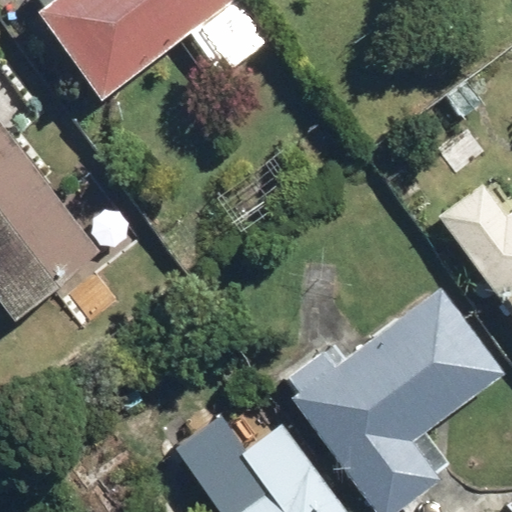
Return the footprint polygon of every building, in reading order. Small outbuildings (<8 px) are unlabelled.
[(30,0),(21,7),(87,103),(183,36),(213,79),(261,45),(230,0),(30,0)] [(99,256),(0,132),(0,304),(16,323),(99,256)] [(511,204),(499,213),(478,184),(430,220),(511,333),(511,204)] [(290,390),(279,399),(366,511),(383,511),(442,467),(421,440),(501,377),(433,289),(342,361),(328,343),(281,379),(290,390)] [(338,511),(272,419),(185,482),(206,511),(338,511)]
